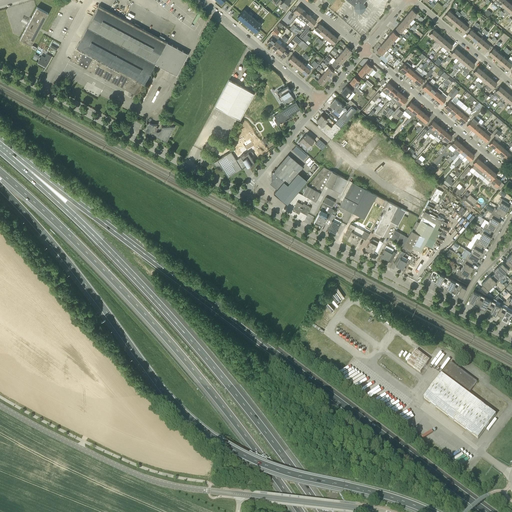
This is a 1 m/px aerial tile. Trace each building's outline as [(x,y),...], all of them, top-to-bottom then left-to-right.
[(282,0),(282,1),(280,4),(284,7),(282,9),(285,12),(289,7),(287,4),(290,0),(282,0)] [(346,0),(352,5),(354,6),(354,10),(358,13),(362,13),(366,9),(365,5),(363,3),(364,2),(365,2),(366,0),(346,0)] [(76,48),(70,59),(138,95),(143,84),(144,84),(155,63),(177,75),(188,53),(167,41),(98,5),(76,48)] [(26,28),(20,38),(31,44),(48,12),(37,6),(31,17),(30,16),(24,27),(26,28)] [(299,15),(303,9),(298,6),(294,11),(299,15)] [(238,17),(242,20),(248,13),(244,9),(238,17)] [(299,15),(297,17),(301,20),(307,13),(303,9),(299,15)] [(408,14),(413,18),(417,13),(412,9),(408,14)] [(445,15),(450,19),(454,14),(449,10),(445,15)] [(458,10),(454,14),(450,19),(454,23),(459,18),(462,14),(464,11),(463,10),(462,10),(460,12),(458,10)] [(253,17),(248,13),(242,20),(246,24),(253,17)] [(312,17),(307,13),(301,20),(306,24),(312,17)] [(413,18),(408,14),(404,18),(409,23),(413,18)] [(246,24),(251,28),(257,21),(253,17),(246,24)] [(302,40),(307,35),(310,31),(308,29),(311,25),(312,26),(316,20),(312,17),(306,24),(304,26),(307,28),(301,34),(299,37),(302,40)] [(409,23),(404,18),(400,23),(405,27),(409,23)] [(459,27),(464,22),(459,18),(454,23),(459,27)] [(261,24),(257,21),(251,28),(255,32),(261,24)] [(464,22),(459,27),(464,31),(469,26),(468,26),(466,24),(464,22)] [(315,28),(319,32),(324,27),(319,23),(315,28)] [(405,27),(400,23),(396,28),(401,32),(405,27)] [(272,46),(278,38),(280,37),(277,35),(280,32),(276,29),(278,27),(277,26),(271,32),(274,34),(267,42),(272,46)] [(296,26),(292,31),(296,35),(300,30),(296,26)] [(324,27),(319,32),(324,36),(328,31),(324,27)] [(434,38),(438,33),(433,29),(429,34),(434,38)] [(467,34),(472,38),(476,33),(471,29),(467,34)] [(476,33),(472,38),(477,42),(481,37),(483,34),(479,30),(476,33)] [(328,31),(324,36),(328,39),(333,34),(328,31)] [(389,36),(394,40),(398,35),(393,31),(389,36)] [(433,49),(443,37),(438,33),(434,38),(436,40),(434,43),(431,47),(433,49)] [(333,34),(328,39),(333,43),(337,38),(333,34)] [(299,44),(302,40),(296,35),(292,39),(299,44)] [(394,40),(389,36),(385,40),(390,45),(394,40)] [(443,46),(448,41),(443,37),(433,49),(436,51),(441,44),(443,46)] [(481,37),(477,42),(481,46),(486,41),(481,37)] [(276,49),(282,43),(279,41),(281,40),(278,38),(272,46),(276,49)] [(302,40),(299,44),(304,49),(308,45),(302,40)] [(390,45),(385,40),(381,45),(386,50),(390,45)] [(448,41),(443,46),(448,50),(453,45),(448,41)] [(486,41),(481,46),(486,50),(491,45),(486,41)] [(281,53),(287,46),(282,42),(282,43),(276,49),(281,53)] [(288,44),(287,46),(281,53),(285,57),(289,52),(289,51),(292,47),(288,44)] [(393,55),(386,50),(381,45),(377,50),(382,55),(380,57),(386,62),(393,55)] [(347,46),(343,50),(348,55),(352,51),(347,46)] [(451,53),(456,57),(460,52),(456,48),(451,53)] [(489,53),(494,57),(498,52),(493,48),(489,53)] [(348,55),(343,50),(339,55),(344,59),(348,55)] [(460,52),(456,57),(458,59),(453,66),(455,67),(465,56),(460,52)] [(498,52),(494,57),(499,61),(503,56),(498,52)] [(293,63),(297,58),(293,54),(288,60),(293,63)] [(39,60),(38,62),(46,66),(51,56),(49,55),(48,58),(42,55),(40,57),(39,60)] [(344,59),(339,55),(335,59),(341,64),(344,59)] [(465,56),(455,67),(450,74),(453,76),(458,70),(457,69),(458,68),(459,68),(461,70),(462,69),(470,60),(465,56)] [(503,56),(499,61),(503,65),(508,60),(503,56)] [(297,67),(301,62),(297,58),(293,63),(297,67)] [(439,66),(442,61),(438,58),(434,62),(439,66)] [(341,64),(335,59),(331,64),(337,68),(341,64)] [(470,60),(462,69),(465,71),(463,74),(465,75),(475,64),(470,60)] [(511,63),(508,60),(503,65),(508,69),(511,64),(511,63)] [(404,63),(400,68),(405,73),(409,68),(412,64),(408,61),(405,64),(404,63)] [(301,71),(306,66),(301,62),(297,67),(301,71)] [(362,67),(367,72),(370,74),(374,69),(366,62),(362,67)] [(429,76),(437,66),(435,64),(431,69),(426,74),(429,76)] [(306,66),(301,71),(306,75),(310,69),(306,66)] [(325,71),(330,76),(334,71),(329,67),(325,71)] [(367,72),(362,67),(358,72),(363,77),(367,72)] [(478,76),(483,71),(478,67),(473,72),(478,76)] [(409,68),(405,73),(410,77),(414,72),(410,68),(409,68)] [(417,68),(414,72),(410,77),(414,80),(421,72),(417,68)] [(330,76),(325,71),(321,76),(326,80),(330,76)] [(483,71),(478,76),(483,80),(487,75),(483,71)] [(422,72),(421,72),(414,80),(419,85),(424,79),(421,77),(424,74),(422,72)] [(487,75),(483,80),(488,84),(492,79),(487,75)] [(326,80),(321,76),(317,80),(323,85),(326,80)] [(356,90),(362,95),(364,93),(358,88),(359,86),(360,85),(358,83),(360,81),(354,76),(350,82),(355,86),(353,88),(354,88),(356,90)] [(229,79),(215,106),(241,120),(255,93),(229,79)] [(371,87),(373,85),(367,79),(365,82),(371,87)] [(492,79),(488,84),(485,87),(490,91),(492,88),(497,83),(492,79)] [(430,81),(428,83),(427,82),(422,87),(427,91),(434,84),(430,81)] [(387,94),(393,86),(388,82),(382,90),(383,91),(387,94)] [(434,84),(427,91),(432,95),(438,88),(434,84)] [(494,92),(499,97),(505,90),(500,85),(494,92)] [(290,90),(287,86),(282,89),(281,88),(276,91),(280,96),(279,96),(281,100),(282,99),(285,105),(294,99),(291,94),(290,92),(290,93),(289,91),(290,90)] [(347,97),(352,91),(346,86),(341,92),(347,97)] [(391,98),(398,90),(393,86),(387,94),(391,98)] [(448,94),(450,96),(456,89),(454,87),(448,94)] [(438,88),(432,95),(437,99),(441,94),(443,92),(438,88)] [(374,102),(381,94),(383,91),(382,90),(381,89),(378,92),(372,100),(374,102)] [(456,89),(450,96),(453,98),(459,91),(456,89)] [(396,103),(403,94),(398,90),(391,98),(391,99),(396,103)] [(505,90),(499,97),(503,101),(505,99),(509,94),(505,90)] [(488,96),(483,102),(485,104),(490,98),(492,99),(495,96),(490,93),(488,96)] [(403,94),(396,103),(400,107),(403,103),(408,98),(403,94)] [(441,94),(437,99),(442,103),(446,98),(441,94)] [(483,102),(488,96),(485,94),(482,97),(479,94),(476,97),(483,103),(483,102)] [(339,113),(344,107),(335,99),(330,105),(339,113)] [(411,110),(416,105),(411,101),(406,106),(411,110)] [(445,106),(450,110),(456,103),(453,101),(451,103),(449,101),(445,106)] [(275,118),(274,119),(278,125),(290,118),(289,116),(300,109),(296,102),(274,116),(275,118)] [(474,113),(482,104),(479,102),(472,111),(474,113)] [(453,113),(453,114),(454,115),(460,107),(456,103),(450,110),(453,113)] [(482,104),(474,113),(473,114),(476,116),(477,115),(484,107),(482,104)] [(416,105),(411,110),(409,113),(411,116),(409,118),(411,119),(416,114),(420,109),(416,105)] [(353,107),(352,106),(342,117),(346,121),(356,110),(355,108),(353,107)] [(394,117),(400,110),(398,107),(394,111),(391,108),(390,109),(390,108),(387,111),(388,112),(394,117)] [(460,107),(454,115),(455,116),(455,115),(459,118),(465,111),(460,107)] [(416,114),(420,118),(425,113),(420,109),(416,114)] [(400,110),(394,117),(397,120),(404,112),(400,110)] [(470,115),(465,111),(459,118),(464,122),(470,115)] [(425,113),(420,118),(418,121),(422,125),(423,123),(425,124),(430,117),(425,113)] [(322,115),(317,121),(319,123),(317,126),(332,139),(341,128),(335,123),(331,127),(325,122),(327,120),(322,115)] [(474,118),(473,117),(467,125),(472,129),(478,122),(481,118),(477,115),(476,116),(474,118)] [(357,117),(338,141),(357,157),(376,133),(357,117)] [(429,125),(431,127),(428,131),(425,128),(420,133),(423,136),(425,133),(428,136),(431,133),(438,124),(433,120),(429,125)] [(476,133),(483,125),(481,124),(478,122),(472,129),(476,133)] [(149,123),(145,131),(166,142),(175,127),(162,127),(162,129),(161,129),(161,130),(160,131),(159,131),(158,132),(157,132),(156,131),(155,132),(154,131),(157,125),(153,125),(149,123)] [(435,137),(436,136),(443,128),(438,124),(431,133),(435,137)] [(486,127),(483,125),(476,133),(481,137),(485,132),(483,130),(486,127)] [(443,137),(447,132),(443,128),(436,136),(441,140),(443,137)] [(498,130),(494,135),(496,136),(494,139),(493,139),(489,144),(494,148),(498,143),(501,139),(498,136),(501,132),(498,130)] [(447,132),(443,137),(448,141),(452,136),(447,132)] [(485,132),(481,137),(486,141),(490,136),(485,132)] [(301,139),(298,141),(305,147),(307,144),(309,145),(310,143),(311,144),(314,140),(306,134),(301,139)] [(322,150),(326,145),(319,139),(315,144),(322,150)] [(456,148),(460,143),(455,139),(451,144),(456,148)] [(456,148),(453,151),(458,155),(460,152),(465,147),(460,143),(456,148)] [(498,143),(494,148),(498,152),(503,147),(498,143)] [(440,154),(446,147),(443,144),(437,152),(440,154)] [(411,155),(415,151),(410,147),(407,151),(411,155)] [(465,156),(469,151),(465,147),(460,152),(465,156)] [(503,147),(498,152),(503,156),(507,151),(503,147)] [(507,151),(503,156),(508,160),(511,155),(511,150),(509,148),(507,151)] [(242,169),(236,160),(231,151),(217,160),(220,164),(218,168),(224,171),(228,177),(242,169)] [(236,160),(242,169),(247,166),(248,165),(249,164),(250,165),(255,162),(251,157),(253,156),(253,155),(253,153),(252,152),(251,151),(250,151),(245,154),(244,154),(240,156),(241,157),(236,160)] [(474,155),(469,151),(465,156),(468,158),(466,161),(468,163),(474,155)] [(272,176),(271,176),(272,179),(272,182),(271,183),(278,189),(274,193),(287,204),(304,184),(307,180),(298,173),(303,167),(288,154),(276,169),(276,171),(274,171),(273,171),(273,172),(272,172),(272,176)] [(472,167),(475,170),(482,162),(478,157),(473,163),(474,164),(472,167)] [(456,167),(462,160),(460,158),(454,165),(456,167)] [(482,162),(475,170),(480,174),(487,165),(482,162)] [(433,174),(437,170),(431,165),(427,170),(433,174)] [(482,180),(485,177),(492,169),(487,165),(480,174),(478,176),(482,180)] [(462,179),(471,169),(468,166),(459,177),(462,179)] [(307,185),(303,193),(308,196),(308,195),(317,199),(325,185),(340,193),(347,179),(324,167),(308,185),(307,185)] [(492,169),(485,177),(490,181),(490,182),(497,188),(501,182),(495,176),(497,174),(492,169)] [(449,187),(453,182),(451,181),(452,179),(448,175),(443,182),(449,187)] [(353,212),(366,189),(352,182),(340,205),(353,212)] [(460,196),(465,189),(462,186),(456,193),(460,196)] [(432,199),(438,202),(444,191),(437,188),(432,199)] [(366,189),(353,212),(364,218),(374,201),(384,206),(387,201),(366,189)] [(323,204),(329,207),(331,209),(335,202),(326,197),(323,204)] [(467,198),(464,201),(464,202),(471,208),(471,207),(473,206),(474,204),(467,198)] [(498,207),(506,211),(508,208),(509,208),(507,207),(508,206),(507,205),(508,202),(501,198),(497,203),(499,204),(498,207)] [(394,220),(400,208),(388,201),(382,212),(385,213),(375,232),(382,236),(392,219),(394,220)] [(297,202),(292,210),(299,214),(301,211),(307,214),(311,207),(304,204),(303,205),(297,202)] [(331,209),(329,207),(327,211),(328,211),(325,216),(319,213),(314,222),(320,225),(321,222),(323,224),(327,218),(329,219),(332,214),(334,210),(331,209)] [(492,213),(499,218),(501,215),(502,216),(503,215),(505,216),(504,215),(506,211),(498,207),(497,209),(495,208),(492,213)] [(489,222),(497,226),(499,223),(500,223),(498,222),(499,221),(498,220),(499,218),(492,213),(489,218),(490,219),(489,222)] [(332,214),(329,219),(332,220),(327,229),(335,233),(340,224),(333,221),(336,216),(332,214)] [(412,231),(403,247),(410,251),(412,247),(421,251),(434,227),(421,220),(414,232),(412,231)] [(483,228),(490,233),(492,230),(493,231),(494,230),(496,231),(495,230),(497,226),(489,222),(488,224),(486,223),(483,228)] [(357,245),(361,237),(366,240),(370,234),(351,224),(344,235),(348,237),(347,239),(357,245)] [(480,237),(488,242),(490,238),(491,238),(489,237),(490,236),(489,235),(490,233),(483,228),(480,233),(482,234),(480,237)] [(403,246),(408,237),(395,230),(390,239),(403,246)] [(474,243),(482,248),(483,245),(484,246),(485,245),(487,246),(486,245),(488,242),(480,237),(479,239),(477,238),(474,243)] [(370,241),(365,249),(369,251),(370,250),(373,252),(374,252),(377,253),(383,242),(380,240),(379,242),(375,239),(370,241)] [(471,252),(479,257),(481,253),(482,254),(482,253),(480,252),(481,251),(480,250),(482,248),(474,243),(471,248),(473,250),(471,252)] [(385,248),(380,257),(384,259),(385,258),(388,259),(388,260),(391,262),(396,253),(392,251),(392,252),(385,248)] [(400,258),(396,265),(403,269),(407,262),(401,258),(404,252),(401,251),(397,257),(400,258)] [(465,258),(473,263),(474,260),(475,261),(476,260),(478,261),(477,260),(479,257),(471,252),(470,254),(468,253),(465,258)] [(406,271),(411,273),(417,259),(412,257),(406,271)] [(462,267),(470,272),(472,268),(473,269),(473,268),(472,267),(472,266),(471,266),(473,263),(465,258),(462,264),(464,265),(462,267)] [(498,267),(504,273),(506,271),(507,272),(507,271),(509,269),(509,270),(511,268),(506,262),(504,264),(502,263),(500,264),(498,267)] [(470,272),(462,267),(461,270),(459,268),(456,274),(464,278),(465,276),(466,276),(467,275),(469,276),(468,276),(470,272)] [(493,275),(499,280),(501,278),(502,279),(506,275),(504,273),(498,267),(495,269),(494,271),(496,273),(493,275)] [(440,283),(444,275),(433,269),(429,277),(433,279),(432,280),(434,280),(435,280),(435,281),(439,284),(440,283)] [(444,275),(440,283),(444,285),(443,286),(445,286),(446,286),(446,287),(450,290),(451,289),(455,281),(444,275)] [(485,279),(492,286),(494,284),(496,282),(497,283),(499,280),(493,275),(491,277),(490,275),(488,277),(485,279)] [(492,286),(485,279),(483,282),(482,284),(483,285),(481,287),(487,293),(489,291),(488,290),(490,288),(492,286)] [(455,281),(451,289),(455,291),(454,291),(455,292),(456,291),(457,292),(457,293),(461,296),(466,287),(455,281)] [(480,304),(484,296),(473,291),(469,298),(468,299),(473,302),(474,301),(475,302),(476,303),(476,302),(480,304)] [(496,298),(503,304),(506,301),(499,295),(496,298)] [(491,310),(495,302),(484,296),(480,304),(479,305),(484,308),(485,307),(486,307),(486,308),(487,309),(487,308),(491,310)] [(511,297),(511,299),(509,297),(503,304),(511,308),(511,307),(511,297)] [(506,308),(495,302),(491,310),(490,311),(495,314),(496,313),(497,313),(497,314),(498,315),(498,314),(502,316),(506,308)] [(511,311),(506,308),(502,316),(501,317),(506,320),(507,318),(508,319),(508,320),(509,320),(511,321),(511,311)] [(416,351),(407,363),(421,373),(430,361),(416,351)] [(451,363),(424,399),(478,439),(496,415),(468,394),(477,382),(451,363)]
